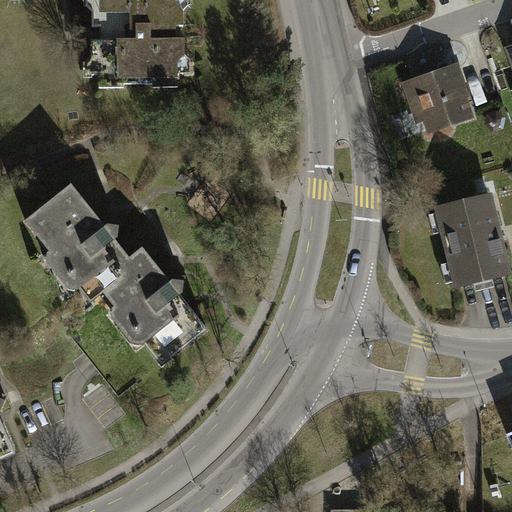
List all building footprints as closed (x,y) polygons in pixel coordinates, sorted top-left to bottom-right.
[(177,5),(176,0),(98,0),(98,6),(92,13),(93,27),(99,27),(99,40),(91,40),(92,57),(99,64),(99,89),(124,89),(124,84),(154,84),(154,88),(178,88),(177,64),(185,54),(184,40),(177,40),(177,26),(184,26),(184,11),(177,5)] [(460,69),(409,84),(424,134),(475,119),(460,69)] [(90,303),(104,292),(114,284),(108,277),(130,258),(115,240),(117,238),(119,227),(108,226),(106,228),(72,185),(26,221),(90,303)] [(489,196),(439,209),(458,285),(508,272),(489,196)] [(143,248),(130,258),(108,277),(114,284),(104,292),(162,366),(208,330),(180,295),(183,293),(184,282),(173,281),(170,283),(143,248)] [(0,459),(15,453),(0,418),(0,411),(1,411),(5,400),(0,398),(0,459)]
